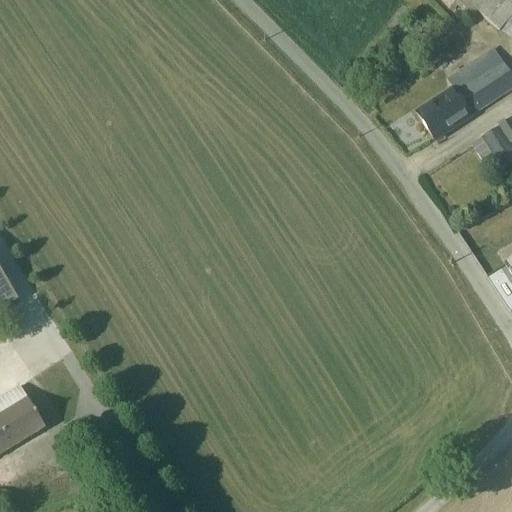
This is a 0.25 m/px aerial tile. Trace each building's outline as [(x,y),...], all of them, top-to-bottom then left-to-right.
[(476,15),(498,34),(511,15),(511,0),(459,0),(454,7),(470,20),(476,15)] [(511,90),(511,82),(492,50),(444,80),(451,91),(414,115),(432,143),(434,142),(511,90)] [(511,143),(511,138),(502,122),(495,126),(497,129),(469,147),(479,163),(489,157),(499,172),(511,163),(511,150),(509,145),(511,143)] [(511,261),(503,267),(511,281),(511,261)] [(17,304),(0,276),(0,315),(17,305),(17,304)] [(0,459),(44,433),(18,390),(0,400),(0,459)]
